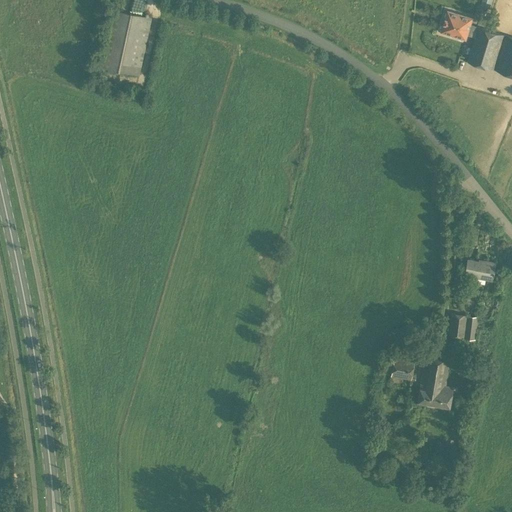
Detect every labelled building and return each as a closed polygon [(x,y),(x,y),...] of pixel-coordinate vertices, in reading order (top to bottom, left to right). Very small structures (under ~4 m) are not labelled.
[(96,66),(139,75),(151,17),(108,8),(96,66)] [(511,75),(511,37),(470,25),(472,18),(448,11),(442,31),(466,38),(467,35),(475,37),(467,62),(511,75)] [(485,279),(490,280),(494,261),(483,259),(483,262),(467,259),(464,275),(475,277),(474,282),(484,283),(485,279)] [(474,339),(477,316),(451,313),(448,336),(474,339)] [(417,401),(449,406),(451,393),(452,393),(453,386),(446,385),(450,360),(424,355),(419,387),(417,401)] [(414,361),(393,357),(390,376),(411,380),(414,361)] [(447,438),(445,446),(452,447),(454,439),(447,438)]
